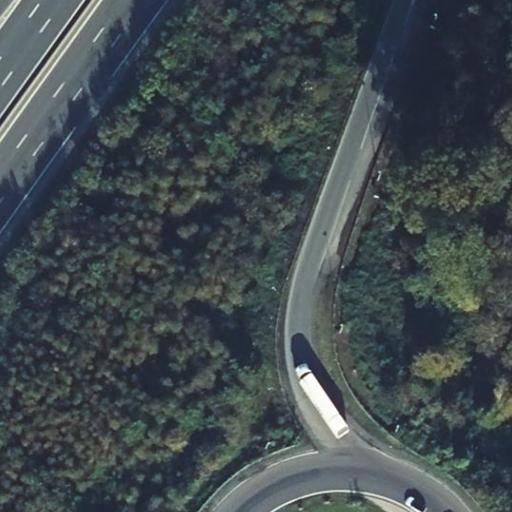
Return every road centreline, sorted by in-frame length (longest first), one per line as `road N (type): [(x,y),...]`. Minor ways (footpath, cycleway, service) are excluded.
road 1 (motorway): [(376,475),(339,441),(311,398),(297,324),(316,237),(405,0)]
road 2 (motorway): [(0,186),(134,0)]
road 3 (primary): [(376,475),(297,476),(236,511)]
